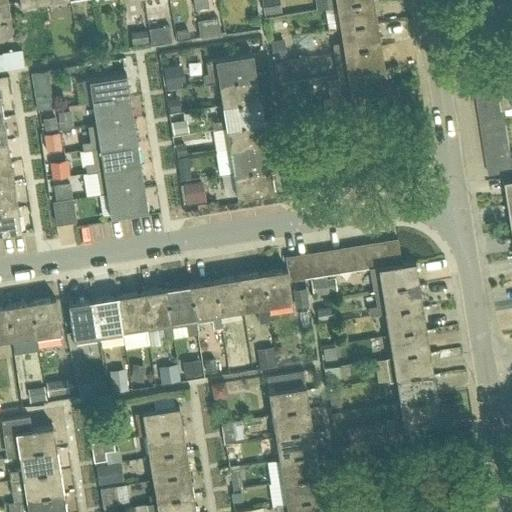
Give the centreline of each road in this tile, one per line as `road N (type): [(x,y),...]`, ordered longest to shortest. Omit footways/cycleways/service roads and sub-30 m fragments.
road 1 (unclassified): [(0,266),(457,196)]
road 2 (unclassified): [(457,196),(427,0)]
road 3 (unclassified): [(484,372),(457,196)]
road 4 (unclassified): [(506,511),(484,372)]
